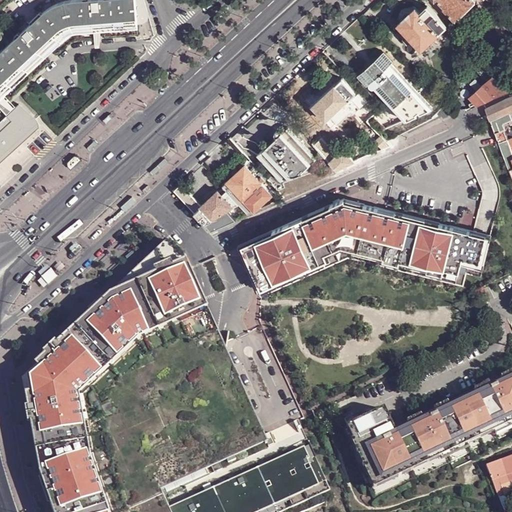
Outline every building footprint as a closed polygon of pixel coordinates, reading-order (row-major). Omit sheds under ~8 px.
[(0,92),(4,89),(41,55),(67,31),(72,29),(94,27),(102,26),(106,26),(137,23),(138,24),(138,20),(136,0),(75,0),(69,1),(57,5),(48,11),(40,17),(33,24),(29,20),(27,22),(30,26),(25,30),(22,27),(20,28),(23,32),(0,53),(0,92)] [(145,0),(136,0),(138,20),(145,19),(145,18),(147,18),(149,15),(148,12),(149,12),(145,0)] [(454,19),(455,20),(476,1),(474,0),(438,0),(445,7),(444,8),(454,19)] [(421,48),(446,25),(437,15),(427,5),(420,12),(415,8),(398,24),(406,32),(415,42),(421,48)] [(437,15),(446,25),(454,19),(444,8),(437,15)] [(94,27),(96,48),(100,47),(102,26),(94,27)] [(414,42),(415,42),(406,32),(405,33),(403,40),(407,44),(414,42)] [(368,84),(370,82),(406,120),(433,108),(392,62),(394,60),(385,50),(383,52),(361,72),(358,74),(368,84)] [(490,79),(494,75),(482,63),(479,65),(484,71),(483,72),(490,79)] [(359,89),(345,75),(336,83),(330,77),(306,100),(331,127),(336,122),(338,124),(351,112),(349,110),(353,106),(350,103),(352,101),(349,98),(359,89)] [(478,105),(509,91),(497,78),(494,75),(490,79),(484,85),(482,86),(471,97),(478,105)] [(369,99),(361,91),(354,97),(362,106),(369,99)] [(486,109),(492,120),(493,119),(511,175),(511,138),(510,140),(506,129),(507,129),(504,123),(509,120),(511,124),(511,123),(511,96),(505,100),(499,103),(494,105),(486,109)] [(13,121),(23,132),(35,121),(19,104),(7,114),(13,121)] [(0,138),(7,146),(23,132),(13,121),(0,133),(0,138)] [(323,165),(330,162),(322,153),(317,158),(288,127),(257,155),(281,181),(303,173),(317,159),(323,165)] [(376,140),(383,149),(392,145),(382,134),(376,140)] [(330,162),(336,169),(355,161),(343,149),(336,155),(321,139),(314,145),(322,153),(330,162)] [(67,162),(73,169),(81,160),(76,154),(67,162)] [(251,159),(246,164),(262,182),(264,180),(267,177),(251,159)] [(223,187),(239,204),(262,182),(246,164),(222,185),(223,187)] [(186,201),(206,223),(233,206),(239,204),(223,187),(219,191),(219,190),(202,206),(181,183),(176,189),(186,201)] [(343,199),(239,245),(261,295),(348,257),(463,285),(466,273),(481,276),(490,235),(343,199)] [(66,511),(52,471),(36,382),(178,250),(169,240),(38,363),(42,367),(29,379),(32,397),(26,398),(40,473),(53,511),(66,511)] [(52,471),(66,511),(282,511),(330,491),(298,420),(264,435),(226,351),(227,342),(235,338),(233,334),(228,333),(225,350),(215,355),(194,308),(197,307),(187,284),(189,269),(183,255),(178,250),(36,382),(52,471)] [(225,350),(189,269),(187,284),(197,307),(194,308),(215,355),(225,350)] [(511,372),(501,377),(504,383),(497,386),(495,380),(407,421),(394,428),(385,408),(374,413),(371,408),(362,413),(364,418),(353,423),(359,437),(357,437),(377,480),(411,464),(424,458),(438,451),(439,454),(466,441),(465,438),(492,426),(493,428),(511,419),(511,372)] [(511,473),(511,457),(501,461),(506,475),(511,473)] [(492,480),(506,475),(501,461),(487,466),(492,480)] [(509,483),(506,475),(492,480),(496,490),(499,498),(505,496),(502,488),(510,485),(509,483)]
